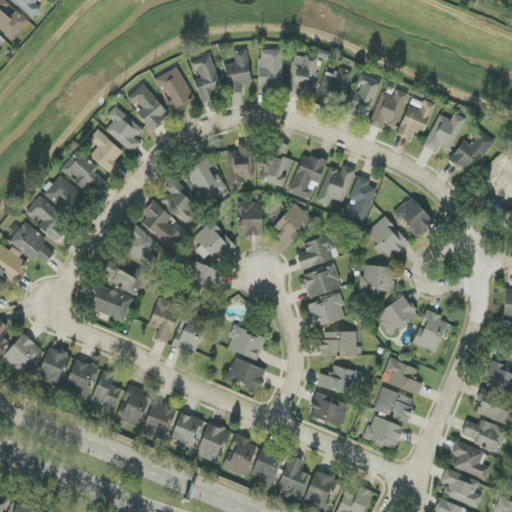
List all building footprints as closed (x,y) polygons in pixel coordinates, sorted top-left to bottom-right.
[(0,0),(0,29),(12,41),(28,23),(9,6),(10,5),(3,0),(0,0)] [(10,0),(32,19),(42,9),(36,4),(38,0),(10,0)] [(234,52),(236,63),(225,65),(230,95),(243,93),(242,85),(252,84),(247,50),(234,52)] [(259,50),(259,91),(283,90),(282,50),(259,50)] [(318,59),(293,55),(288,96),(300,97),(301,92),(313,94),(318,59)] [(195,80),(201,102),(222,97),(212,56),(190,61),(193,72),(199,70),(201,78),(195,80)] [(197,102),(177,67),(156,79),(168,102),(175,114),(197,102)] [(324,72),(318,98),(343,104),(350,72),(338,68),(336,75),(324,72)] [(354,91),(347,112),(367,120),(381,82),(362,75),(356,92),(354,91)] [(127,97),(137,110),(135,111),(151,131),(169,116),(143,84),(127,97)] [(382,92),(369,125),(382,130),(384,124),(395,128),(408,94),(396,89),(393,97),(382,92)] [(436,105),(424,100),(420,111),(409,107),(397,135),(409,140),(413,130),(424,135),(436,105)] [(141,144),(135,139),(143,131),(116,106),(107,115),(114,122),(106,130),(131,154),(141,144)] [(451,121),(440,115),(423,147),(436,153),(439,147),(449,152),(466,120),(454,114),(451,121)] [(467,143),(465,141),(449,160),(467,175),(495,142),(479,129),(467,143)] [(90,139),(98,147),(91,155),(112,175),(121,165),(116,160),(123,153),(99,130),(90,139)] [(289,146),(273,141),(261,180),(284,188),(292,160),(286,158),(289,146)] [(254,177),(252,143),(238,143),(238,151),(228,151),(230,187),(243,186),(242,178),(254,177)] [(92,195),(104,182),(94,173),(97,169),(79,153),(63,171),(70,178),(71,177),(92,195)] [(290,193),(313,200),(325,162),(302,155),(290,193)] [(225,191),(207,158),(186,169),(203,202),(225,191)] [(356,171),(343,166),(341,171),(330,167),(316,202),(328,206),(331,199),(343,203),(356,171)] [(363,225),(376,189),(369,186),(371,181),(358,176),(348,202),(343,218),(363,225)] [(165,188),(170,194),(162,200),(185,227),(203,212),(175,179),(165,188)] [(435,223),(411,197),(394,213),(418,238),(435,223)] [(25,213),(33,221),(33,220),(58,242),(64,236),(56,228),(64,220),(39,198),(25,213)] [(140,221),(170,249),(182,235),(169,223),(172,219),(156,203),(140,221)] [(263,236),(262,203),(238,203),(239,237),(263,236)] [(312,219),(296,204),(271,230),(289,247),(299,236),(297,235),(312,219)] [(409,242),(385,217),(366,234),(390,260),(409,242)] [(196,251),(204,259),(210,254),(218,263),(236,246),(226,236),(224,237),(211,222),(194,238),(202,245),(196,251)] [(9,243),(33,261),(36,257),(46,264),(54,253),(43,245),(47,240),(24,223),(9,243)] [(150,252),(158,244),(136,224),(120,242),(150,270),(159,260),(150,252)] [(333,259),(330,250),(336,248),(330,235),(303,245),(308,255),(297,259),(302,271),(333,259)] [(0,273),(18,285),(25,274),(21,272),(28,261),(11,250),(10,251),(0,244),(0,273)] [(205,292),(210,282),(219,286),(224,274),(186,258),(177,280),(205,292)] [(147,275),(121,260),(118,265),(107,259),(101,272),(113,279),(111,282),(135,296),(147,275)] [(309,299),(342,288),(334,265),(301,276),(309,299)] [(362,291),(394,292),(395,267),(362,266),(362,291)] [(90,308),(123,323),(133,299),(99,285),(90,308)] [(308,305),(315,328),(346,319),(340,296),(308,305)] [(390,335),(419,318),(406,296),(377,314),(390,335)] [(182,306),(160,298),(149,326),(158,329),(154,340),(167,345),(182,306)] [(449,320),(426,311),(413,344),(436,353),(449,320)] [(172,346),(195,355),(208,320),(185,312),(172,346)] [(0,353),(10,343),(1,336),(8,329),(0,321),(0,353)] [(258,361),(266,338),(236,327),(227,350),(258,361)] [(357,356),(357,332),(321,333),(322,357),(357,356)] [(44,352),(24,334),(2,359),(22,377),(44,352)] [(59,387),(71,356),(49,348),(38,379),(59,387)] [(381,381),(418,396),(423,385),(413,380),(417,369),(390,358),(381,381)] [(265,368),(233,359),(227,382),(259,391),(265,368)] [(88,399),(98,367),(75,360),(65,392),(88,399)] [(484,386),(511,396),(511,368),(493,362),(484,386)] [(317,387),(355,396),(361,372),(333,366),(330,377),(320,374),(317,387)] [(115,374),(103,370),(91,403),(99,406),(97,411),(112,416),(122,389),(111,385),(115,374)] [(138,428),(151,395),(129,386),(116,420),(138,428)] [(406,423),(415,400),(382,388),(373,411),(406,423)] [(311,417),(341,428),(349,405),(316,392),(311,407),(314,409),(311,417)] [(476,415),(511,425),(511,419),(511,401),(479,392),(476,404),(479,405),(476,415)] [(165,441),(177,410),(154,401),(143,432),(165,441)] [(170,444),(193,452),(204,420),(181,412),(170,444)] [(404,428),(373,416),(364,440),(395,452),(404,428)] [(479,426),(467,422),(463,435),(476,439),(474,445),(500,453),(508,429),(481,421),(479,426)] [(197,455),(219,463),(231,432),(208,424),(197,455)] [(245,477),(258,445),(236,436),(223,468),(245,477)] [(485,452),(456,441),(451,454),(458,457),(454,468),(485,480),(490,468),(480,464),(485,452)] [(251,477),(272,485),(283,458),(261,450),(251,477)] [(303,461),(290,457),(278,488),(287,491),(284,498),(299,503),(309,475),(300,471),(303,461)] [(475,493),(479,482),(446,469),(442,482),(448,484),(443,496),(477,509),(482,496),(475,493)] [(327,511),(338,480),(316,472),(304,503),(327,511)] [(344,492),(337,511),(364,511),(371,491),(358,487),(355,495),(344,492)] [(511,511),(511,502),(500,498),(494,511),(496,511),(511,511)] [(471,511),(440,500),(435,511),(471,511)] [(34,511),(35,511),(13,502),(8,511),(34,511)]
